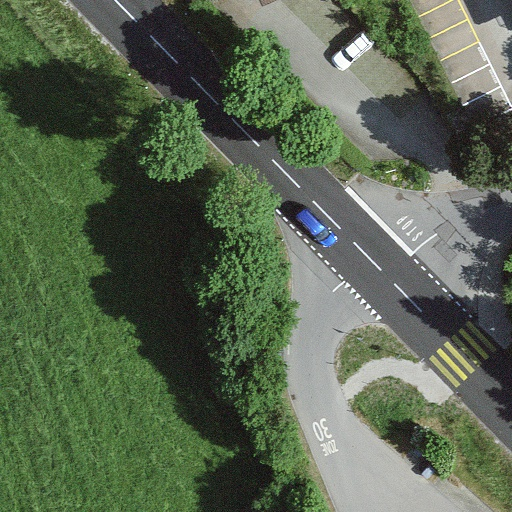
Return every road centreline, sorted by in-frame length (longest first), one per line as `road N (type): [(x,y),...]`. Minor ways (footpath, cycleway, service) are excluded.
road 1 (tertiary): [(123,0),(369,253)]
road 2 (residential): [(474,210),(281,15),(240,0)]
road 3 (residential): [(369,253),(329,296),(313,335),(312,377),(346,464)]
road 4 (tertiary): [(369,253),(511,404)]
